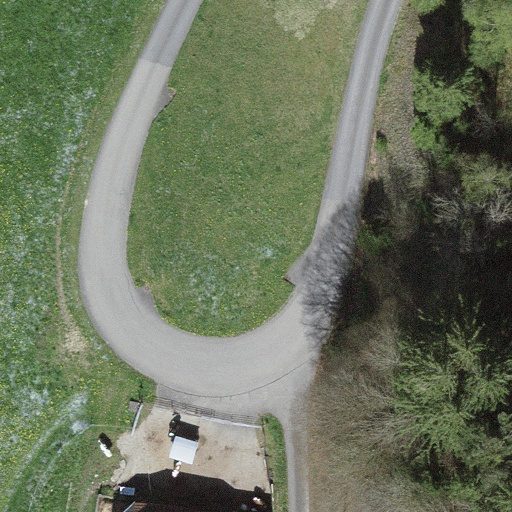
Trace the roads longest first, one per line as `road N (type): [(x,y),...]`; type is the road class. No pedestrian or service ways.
road 1 (track): [(173,361),(210,371),(250,361),(285,344),(312,311),(330,263),(360,64),(382,0)]
road 2 (track): [(183,0),(113,157),(104,234),(114,298),(137,339),(173,361)]
road 3 (track): [(299,511),(285,344)]
